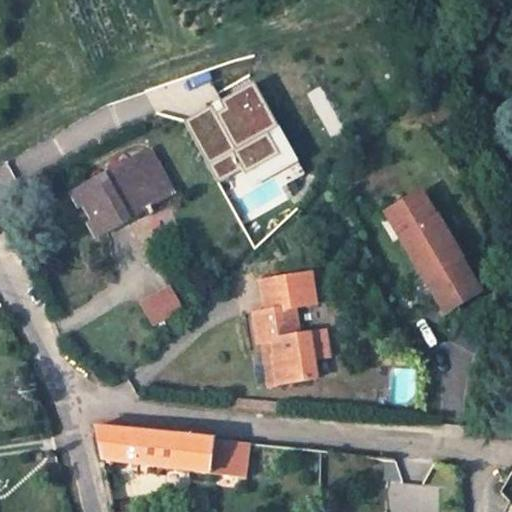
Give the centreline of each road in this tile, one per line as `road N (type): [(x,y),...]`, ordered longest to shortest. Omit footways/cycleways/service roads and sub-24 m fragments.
road 1 (residential): [(64,400),(271,432),(511,455)]
road 2 (residential): [(64,400),(0,278)]
